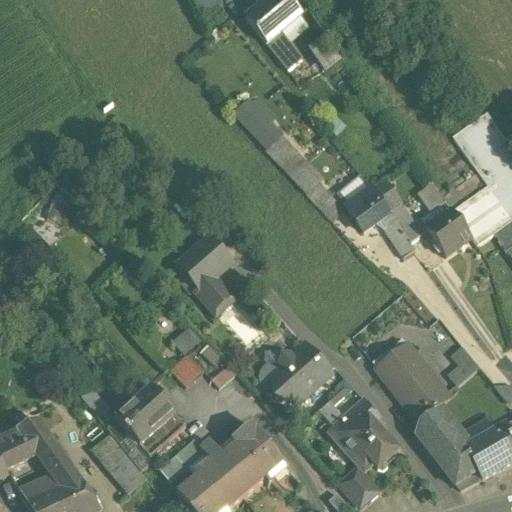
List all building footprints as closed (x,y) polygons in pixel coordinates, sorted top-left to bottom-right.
[(199,0),(207,16),(226,7),(222,0),(199,0)] [(282,0),(272,0),(245,22),(266,49),(279,39),(293,28),(300,22),(299,20),(282,0)] [(300,65),(279,39),(266,49),(287,76),(300,65)] [(327,45),(313,56),(325,73),(340,63),(327,45)] [(249,105),(232,120),(265,155),(282,140),(272,127),(276,123),(258,104),(252,108),(249,105)] [(486,192),(451,216),(471,244),(476,251),(493,239),(511,225),(511,156),(486,119),(452,143),(486,192)] [(348,202),(371,192),(366,180),(343,190),(348,202)] [(401,209),(384,184),(371,193),(388,218),(400,210),(401,209)] [(451,216),(431,188),(416,198),(431,219),(440,213),(445,220),(451,216)] [(371,193),(346,211),(363,236),(380,224),(388,218),(371,193)] [(325,201),(322,199),(315,205),(332,223),(344,213),(330,197),(325,201)] [(400,210),(388,218),(402,240),(403,240),(409,249),(421,241),(400,210)] [(471,244),(451,216),(445,220),(425,235),(445,263),(471,244)] [(388,218),(380,224),(386,231),(382,235),(402,265),(414,256),(409,249),(403,240),(402,240),(388,218)] [(511,225),(493,239),(505,256),(511,251),(511,225)] [(231,269),(207,242),(177,268),(188,281),(199,293),(194,297),(215,321),(219,318),(218,317),(234,303),(226,295),(227,294),(216,281),(231,269)] [(188,281),(180,288),(188,298),(194,298),(194,297),(199,293),(188,281)] [(141,383),(85,322),(67,339),(122,400),(141,383)] [(185,357),(198,344),(188,333),(175,346),(185,357)] [(206,348),(193,363),(211,379),(224,365),(206,348)] [(477,369),(461,350),(452,358),(461,369),(468,377),(477,369)] [(281,359),(277,355),(268,357),(264,360),(264,364),(267,367),(263,370),(260,375),(258,380),(259,385),(262,389),(272,388),(275,401),(287,406),(302,393),(305,396),(329,375),(318,363),(317,365),(305,352),(293,363),(288,358),(281,359)] [(445,398),(409,352),(395,363),(392,361),(377,373),(415,421),(433,407),(434,407),(445,398)] [(187,359),(170,374),(185,392),(203,376),(187,359)] [(210,384),(218,393),(236,377),(227,368),(210,384)] [(461,369),(449,380),(456,387),(457,386),(468,377),(461,369)] [(108,413),(91,392),(81,401),(97,421),(108,413)] [(150,393),(115,424),(128,440),(136,449),(138,451),(174,419),(150,393)] [(380,421),(366,403),(353,414),(366,430),(372,426),(373,427),(380,421)] [(433,407),(415,421),(420,428),(438,413),(434,407),(433,407)] [(438,413),(420,428),(416,439),(454,489),(455,488),(475,476),(462,453),(467,450),(438,413)] [(366,430),(353,414),(327,436),(356,469),(363,476),(372,468),(377,472),(396,455),(373,427),(372,426),(366,430)] [(174,419),(138,451),(148,463),(150,462),(185,431),(174,419)] [(36,424),(0,441),(0,466),(4,475),(35,460),(39,465),(57,453),(36,424)] [(128,440),(115,424),(106,432),(119,449),(128,440)] [(511,424),(501,430),(511,447),(511,424)] [(235,451),(176,500),(186,511),(230,511),(263,485),(267,489),(286,473),(249,429),(230,445),(235,451)] [(467,450),(462,453),(475,476),(479,483),(480,484),(511,464),(511,447),(501,430),(467,450)] [(145,483),(109,438),(90,454),(124,499),(145,483)] [(150,462),(148,463),(138,451),(136,449),(126,458),(140,476),(153,466),(150,462)] [(73,475),(57,453),(39,465),(50,481),(55,487),(73,475)] [(363,476),(356,469),(335,488),(355,510),(364,501),(369,506),(380,496),(363,476)] [(73,475),(55,487),(60,495),(78,482),(73,475)] [(475,476),(455,488),(459,493),(479,483),(475,476)] [(50,481),(20,496),(28,511),(34,511),(60,495),(55,487),(50,481)] [(99,511),(78,482),(60,495),(34,511),(99,511)] [(344,511),(347,510),(337,498),(329,505),(334,511),(344,511)]
